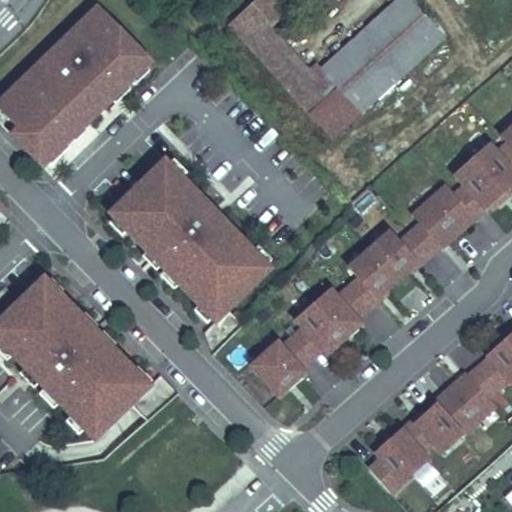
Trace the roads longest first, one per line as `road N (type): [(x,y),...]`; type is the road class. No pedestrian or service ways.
road 1 (residential): [(0,165),(292,466)]
road 2 (residential): [(511,258),(478,299),(292,466)]
